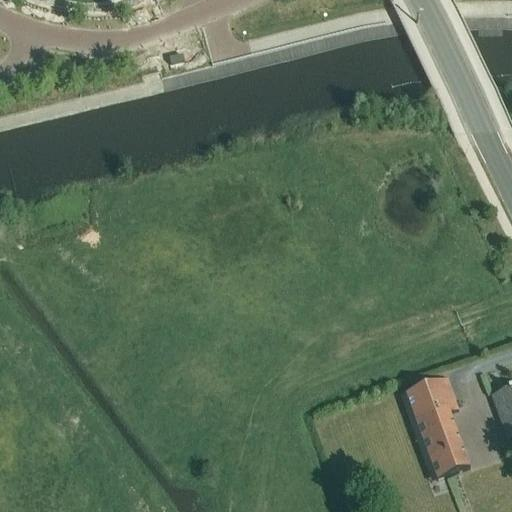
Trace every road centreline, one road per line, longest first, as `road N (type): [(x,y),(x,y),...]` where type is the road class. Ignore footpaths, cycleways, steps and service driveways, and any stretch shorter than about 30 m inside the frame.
road 1 (track): [(511,305),(307,376),(285,394),(264,511)]
road 2 (residential): [(32,33),(126,38),(234,0)]
road 3 (secondary): [(511,186),(422,0)]
